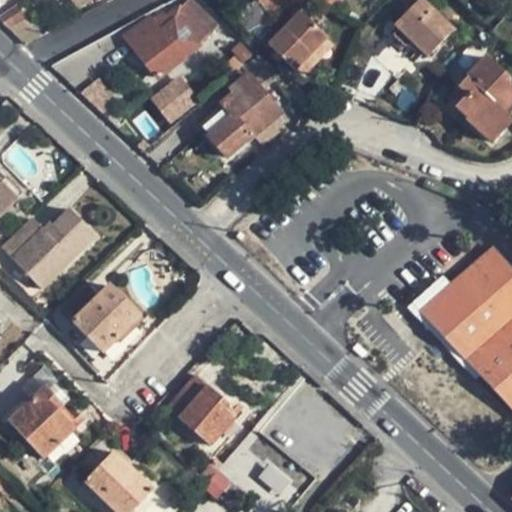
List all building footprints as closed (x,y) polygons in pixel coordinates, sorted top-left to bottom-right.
[(188,0),(182,8),(182,9),(212,32),(219,26),(190,0),(188,0)] [(256,0),(248,6),(249,7),(230,21),(247,37),(272,19),(271,16),(282,8),(277,0),(256,0)] [(319,0),(336,10),(341,0),(319,0)] [(419,0),(395,25),(399,29),(411,41),(428,58),(454,30),(422,0),(419,0)] [(18,4),(0,16),(0,21),(10,31),(28,19),(18,4)] [(189,54),(188,53),(168,27),(177,20),(197,45),(198,46),(213,34),(212,32),(182,9),(165,16),(163,14),(149,24),(128,40),(137,50),(136,52),(158,78),(189,54)] [(296,72),(329,40),(302,13),(297,19),(288,27),(270,45),(296,72)] [(285,24),(288,27),(297,19),(294,16),(285,24)] [(125,36),(128,40),(149,24),(145,20),(125,36)] [(188,53),(197,45),(177,20),(168,27),(188,53)] [(405,47),(411,41),(399,29),(393,35),(405,47)] [(126,48),(120,36),(97,50),(103,61),(126,48)] [(335,47),(329,40),(296,72),(303,78),(335,47)] [(254,138),(256,136),(278,117),(282,114),(259,87),(273,77),(259,56),(241,68),(225,82),(232,89),(230,91),(233,94),(215,110),(219,114),(202,129),(227,158),(252,137),(254,138)] [(471,113),(498,137),(511,121),(511,118),(503,111),(511,100),(511,88),(506,82),(508,79),(485,58),(459,86),(468,95),(456,107),(467,118),(471,113)] [(149,97),(169,124),(199,102),(180,75),(149,97)] [(491,145),(498,137),(471,113),(467,118),(465,121),(491,145)] [(285,126),(278,117),(256,136),(263,145),(285,126)] [(0,177),(0,214),(18,196),(0,177)] [(80,217),(71,207),(62,216),(66,219),(70,215),(76,221),(80,217)] [(97,233),(80,217),(76,221),(70,215),(66,219),(62,216),(53,225),(50,221),(43,228),(32,216),(2,246),(42,287),(97,233)] [(480,377),(511,413),(511,264),(495,244),(444,288),(421,309),(480,377)] [(409,306),(475,381),(480,377),(421,309),(444,288),(438,281),(409,306)] [(108,284),(98,293),(88,284),(62,309),(103,351),(139,315),(108,284)] [(233,419),(225,411),(218,404),(221,398),(196,375),(168,406),(210,444),(233,419)] [(51,380),(45,385),(58,399),(64,393),(51,380)] [(58,399),(45,385),(10,420),(44,456),(73,429),(57,411),(52,405),(58,399)] [(68,398),(64,393),(58,399),(52,405),(57,411),(68,398)] [(229,405),(221,398),(218,404),(225,411),(229,405)] [(298,422),(291,417),(265,446),(297,474),(286,486),(299,498),(316,479),(305,468),(338,429),(312,406),(298,422)] [(113,451),(85,478),(118,511),(130,511),(153,490),(113,451)] [(216,471),(222,464),(215,458),(209,464),(216,471)] [(208,463),(196,476),(204,483),(215,472),(216,471),(209,464),(208,463)] [(204,483),(202,486),(212,494),(225,481),(215,472),(204,483)] [(233,500),(240,492),(230,482),(223,490),(233,500)]
